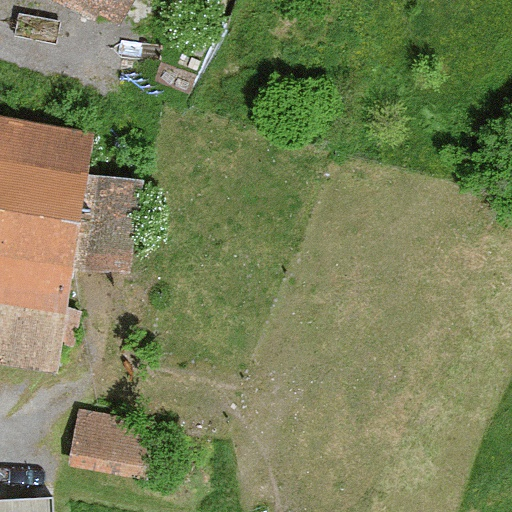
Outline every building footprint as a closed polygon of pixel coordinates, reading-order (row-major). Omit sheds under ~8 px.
[(68,0),(121,29),(137,0),(68,0)] [(93,137),(0,120),(0,370),(49,380),(68,275),(84,185),(93,137)] [(143,195),(84,185),(68,275),(128,285),(143,195)] [(162,428),(78,418),(72,475),(155,485),(162,428)] [(0,511),(52,511),(51,487),(0,490),(0,511)]
